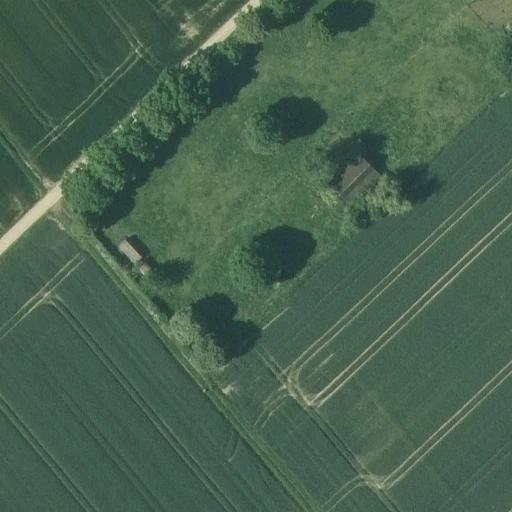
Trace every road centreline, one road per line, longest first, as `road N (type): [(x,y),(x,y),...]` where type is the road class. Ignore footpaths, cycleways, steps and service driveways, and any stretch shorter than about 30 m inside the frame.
road 1 (track): [(0,136),(310,511)]
road 2 (track): [(0,250),(259,0)]
